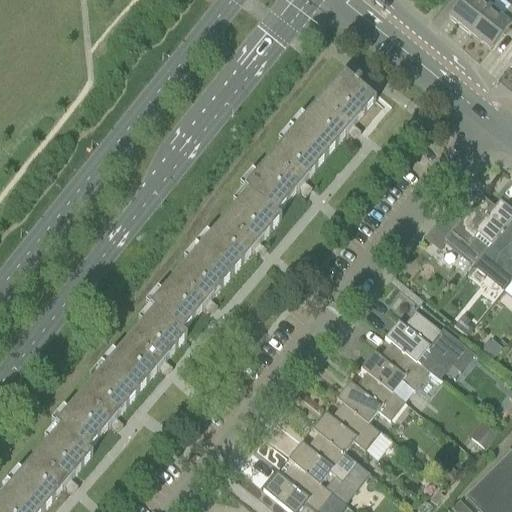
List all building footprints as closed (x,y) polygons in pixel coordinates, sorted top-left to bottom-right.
[(465,0),(449,20),(470,37),(490,12),(499,0),(465,0)] [(490,53),(511,25),(511,8),(502,21),(490,12),(470,37),(490,53)] [(349,139),(349,138),(356,131),(354,129),(376,104),(358,88),(361,84),(358,81),(354,85),(343,76),(294,133),(326,161),(347,137),(349,139)] [(300,196),(300,195),(307,188),(305,186),(326,161),(294,133),(244,191),(248,195),(249,194),(277,218),(298,194),(300,196)] [(253,255),(255,257),(262,249),(260,247),(281,222),(277,218),(249,194),(248,195),(200,252),(232,279),(253,255)] [(424,241),(439,254),(447,245),(474,267),(480,260),(511,223),(511,222),(511,213),(499,204),(495,210),(482,199),(481,198),(460,224),(447,213),(424,241)] [(511,223),(480,260),(499,275),(493,282),(506,292),(511,285),(511,284),(511,223)] [(206,314),(213,306),(211,304),(232,279),(200,252),(150,310),(154,313),(155,313),(183,337),(183,336),(204,312),(206,314)] [(158,373),(161,375),(167,367),(165,365),(187,340),(183,336),(183,337),(155,313),(154,313),(105,370),(137,398),(158,373)] [(453,346),(415,316),(404,330),(398,325),(385,342),(391,347),(417,367),(426,355),(439,364),(453,346)] [(466,339),(472,332),(467,328),(470,324),(462,318),(453,329),(466,339)] [(493,362),(502,351),(491,342),(482,353),(493,362)] [(401,385),(414,395),(429,377),(417,367),(391,347),(380,360),(374,356),(360,372),(367,377),(392,397),(401,385)] [(111,432),(118,424),(116,422),(137,398),(105,370),(55,428),(60,432),(60,431),(88,455),(89,455),(109,430),(111,432)] [(343,408),(368,428),(378,416),(390,425),(404,407),(392,397),(367,377),(356,391),(350,386),(336,403),(343,408)] [(343,408),(332,421),(326,416),(312,433),(318,438),(344,458),(353,446),(365,456),(380,437),(368,428),(343,408)] [(486,453),(498,438),(482,426),(470,441),(486,453)] [(46,511),(64,492),(66,493),(73,485),(71,483),(93,458),(89,455),(88,455),(60,431),(60,432),(11,488),(38,511),(46,511)] [(329,477),(341,486),(356,467),(344,458),(318,438),(308,451),(301,446),(288,463),(294,468),(320,488),(329,477)] [(511,511),(511,454),(484,482),(465,501),(476,511),(511,511)] [(311,511),(321,511),(332,497),(320,488),(294,468),(283,482),(277,477),(264,494),(286,511),(300,511),(305,507),(311,511)] [(38,511),(11,488),(0,500),(0,511),(38,511)]
